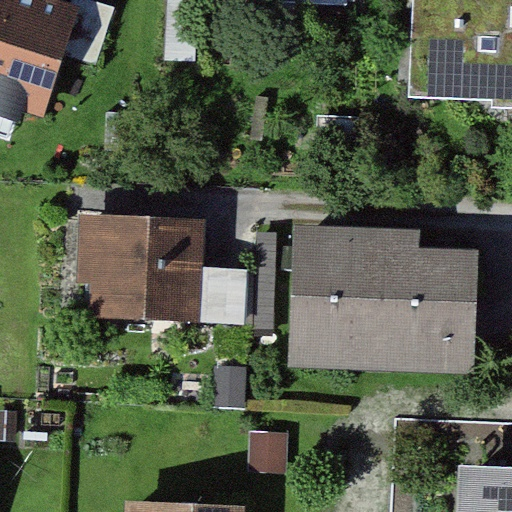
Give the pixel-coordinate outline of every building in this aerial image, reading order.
[(91,2),(86,0),(0,0),(0,91),(53,110),(91,2)] [(511,0),(433,0),(435,102),(511,101),(511,0)] [(210,210),(91,211),(91,307),(211,307),(210,210)] [(434,230),(310,226),(305,366),(488,373),(492,250),(433,248),(434,230)] [(511,511),(511,462),(473,463),(472,511),(511,511)]
